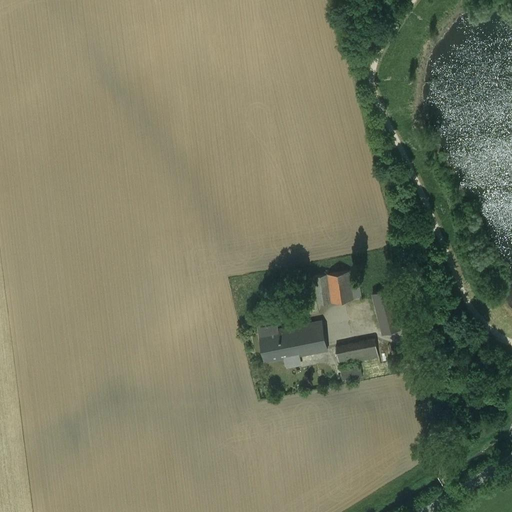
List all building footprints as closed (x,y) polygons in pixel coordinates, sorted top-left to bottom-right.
[(328,267),(329,274),(350,271),(349,264),(328,267)] [(315,276),(319,303),(354,298),(350,271),(329,274),(315,276)] [(390,288),(373,292),(383,333),(401,328),(390,288)] [(277,324),(260,327),(267,360),(285,357),(298,354),(327,348),(321,320),(277,328),(277,324)] [(375,338),(336,346),(340,364),(379,356),(375,338)] [(389,345),(375,338),(379,356),(380,364),(392,362),(389,345)] [(298,354),(285,357),(287,367),(300,364),(298,354)] [(361,366),(341,370),(343,379),(362,376),(361,366)]
